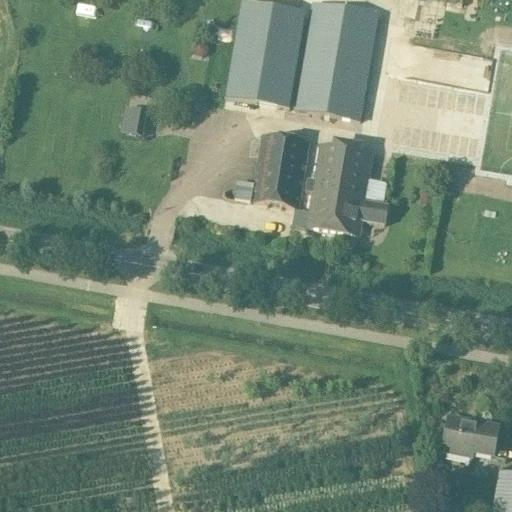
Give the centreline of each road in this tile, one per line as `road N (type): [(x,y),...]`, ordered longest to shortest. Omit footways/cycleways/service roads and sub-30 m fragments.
road 1 (secondary): [(0,244),(511,335)]
road 2 (track): [(145,275),(133,328),(165,511)]
